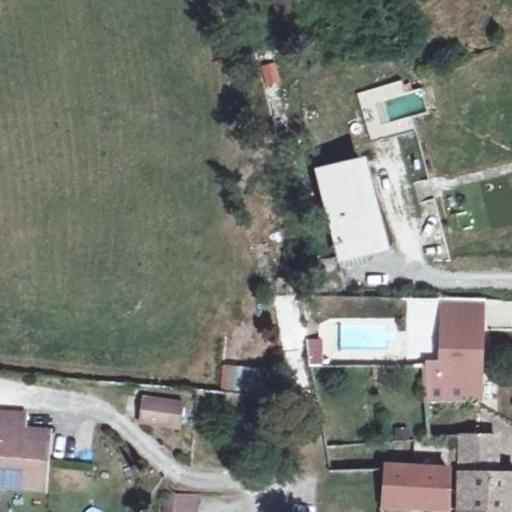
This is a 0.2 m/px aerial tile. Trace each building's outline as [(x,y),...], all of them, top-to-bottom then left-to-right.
[(292,0),(274,0),(277,13),(295,9),(292,0)] [(268,88),(284,82),(277,62),(261,67),(268,88)] [(361,160),(320,172),(342,254),(366,248),(364,243),(382,238),(361,160)] [(411,364),(425,364),(426,368),(428,402),(483,403),(485,332),(445,331),(446,304),(411,304),(411,364)] [(445,331),(485,332),(486,304),(446,304),(445,331)] [(204,405),(229,406),(230,396),(230,390),(206,388),(205,394),(204,405)] [(186,404),(146,399),(142,423),(182,429),(186,404)] [(13,430),(14,414),(0,413),(0,485),(21,488),(45,489),(49,433),(25,431),(13,430)] [(26,416),(14,414),(13,430),(25,431),(26,416)] [(464,437),(462,474),(499,474),(501,423),(482,422),(482,438),(464,437)] [(389,471),(386,507),(450,511),(452,468),(389,465),(389,471)] [(462,474),(460,511),(511,511),(511,474),(499,474),(462,474)] [(0,491),(0,507),(2,511),(11,511),(18,509),(9,488),(0,491)] [(197,511),(199,498),(168,495),(166,511),(197,511)]
